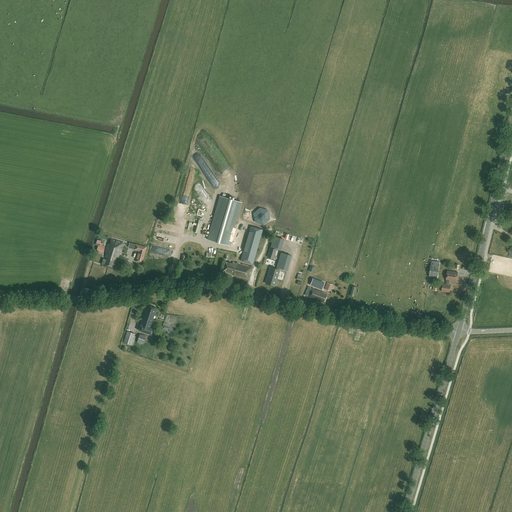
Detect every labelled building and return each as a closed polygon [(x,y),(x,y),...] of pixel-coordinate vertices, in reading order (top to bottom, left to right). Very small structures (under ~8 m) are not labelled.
[(207,239),(228,246),(241,202),(220,196),(207,239)] [(270,219),(268,210),(260,207),(253,214),(255,222),(263,225),(270,219)] [(253,264),(262,230),(251,226),(241,260),(253,264)] [(283,248),(285,237),(280,236),(277,247),(283,248)] [(109,245),(107,244),(105,252),(106,253),(105,257),(107,258),(106,259),(103,259),(102,264),(113,267),(116,256),(119,257),(120,252),(121,252),(124,243),(111,239),(109,245)] [(272,242),(267,257),(273,259),(277,248),(274,247),(275,243),(272,242)] [(105,248),(105,247),(100,246),(100,244),(96,243),(95,245),(98,245),(97,250),(104,252),(105,248)] [(290,256),(281,254),(279,264),(278,267),(287,269),(290,256)] [(437,279),(440,262),(431,261),(429,277),(437,279)] [(232,264),(226,262),(224,271),(234,274),(234,275),(248,280),(252,267),(233,262),(232,264)] [(277,279),(279,270),(271,268),(268,277),(267,278),(266,285),(275,287),(277,280),(277,279)] [(449,285),(450,283),(450,281),(457,282),(458,272),(447,271),(446,280),(446,284),(443,284),(442,291),(450,292),(451,285),(449,285)] [(329,292),(332,285),(327,283),(324,289),(329,292)] [(323,302),(327,294),(321,292),(308,287),(304,295),(317,300),(323,302)] [(147,305),(139,330),(151,334),(153,328),(150,327),(153,319),(152,319),(156,308),(147,305)] [(123,343),(132,346),(135,334),(127,331),(123,343)] [(137,342),(143,344),(146,336),(140,334),(137,342)]
